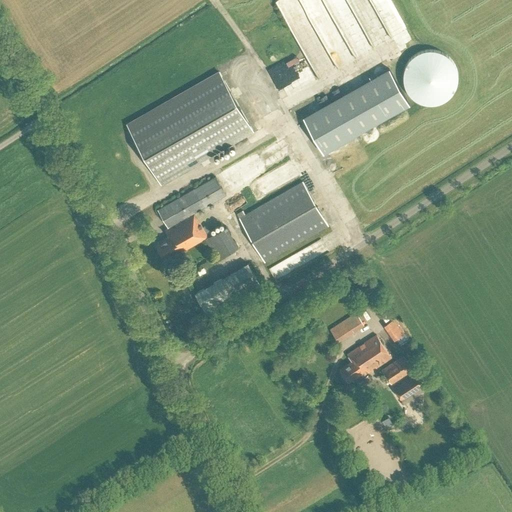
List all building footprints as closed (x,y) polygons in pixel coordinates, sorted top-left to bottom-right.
[(373,0),(280,0),(299,38),(319,28),(323,35),(343,25),(347,32),(362,25),(366,33),(385,24),(373,0)] [(412,52),(413,98),(462,98),(461,58),(434,59),(434,52),(412,52)] [(280,69),(286,77),(293,71),(288,64),(280,69)] [(323,152),(410,103),(389,67),(302,116),(323,152)] [(252,129),(230,90),(219,71),(127,123),(138,142),(160,182),(252,129)] [(252,154),(222,171),(230,185),(238,180),(240,183),(261,171),(252,154)] [(178,251),(179,253),(205,238),(217,258),(238,246),(226,225),(207,236),(194,212),(226,194),(215,176),(158,209),(168,227),(165,229),(169,236),(155,243),(164,259),(178,251)] [(303,180),(239,217),(264,261),(328,224),(303,180)] [(247,262),(221,277),(195,292),(207,313),(260,283),(247,262)] [(360,308),(332,324),(340,338),(368,322),(360,308)] [(409,339),(394,317),(383,325),(393,340),(396,338),(400,345),(409,339)] [(391,357),(376,333),(347,352),(352,360),(340,369),(347,381),(360,373),(361,374),(368,369),(369,371),(391,357)] [(403,355),(381,369),(390,383),(412,368),(403,355)] [(401,398),(425,382),(418,371),(394,387),(401,398)]
